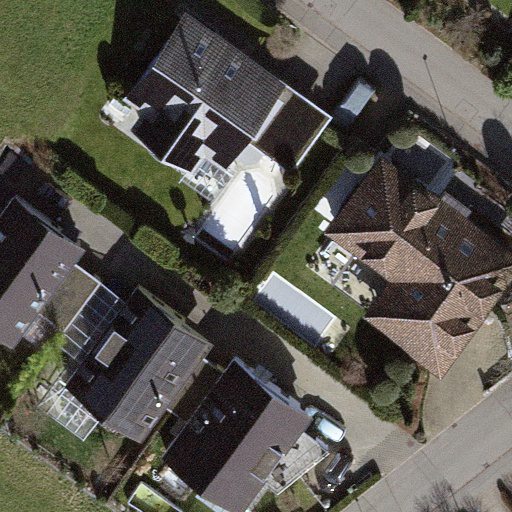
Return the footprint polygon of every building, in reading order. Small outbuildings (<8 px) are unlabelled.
[(206,159),(231,176),(250,148),(293,178),(334,119),(188,16),(126,104),(144,116),(132,133),(194,176),(206,159)] [(368,325),(445,379),(511,283),(511,251),(382,161),(328,239),(395,286),(368,325)] [(16,204),(0,225),(0,343),(9,350),(34,316),(67,339),(103,289),(70,266),(82,250),(16,204)] [(96,359),(71,395),(136,441),(160,407),(190,428),(226,377),(198,357),(209,341),(143,295),(133,310),(103,289),(67,339),(96,359)] [(190,428),(165,463),(235,511),(241,511),(264,481),(280,492),(325,449),(300,431),(310,416),(236,363),(226,377),(190,428)]
